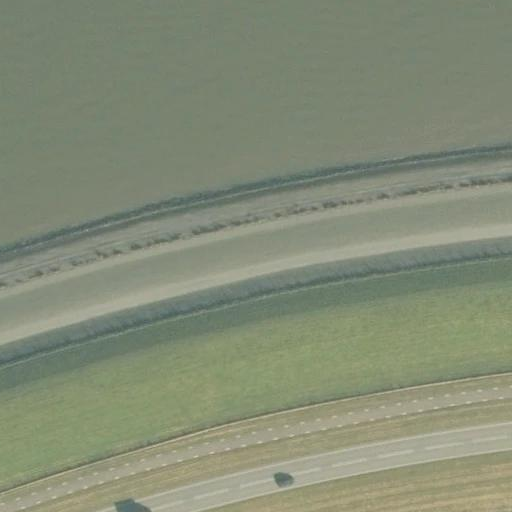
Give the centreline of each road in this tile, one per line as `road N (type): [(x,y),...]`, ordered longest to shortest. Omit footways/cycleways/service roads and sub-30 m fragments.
road 1 (unclassified): [(0,509),(187,452),(375,410),(511,393)]
road 2 (trunk): [(511,435),(386,452),(142,511)]
